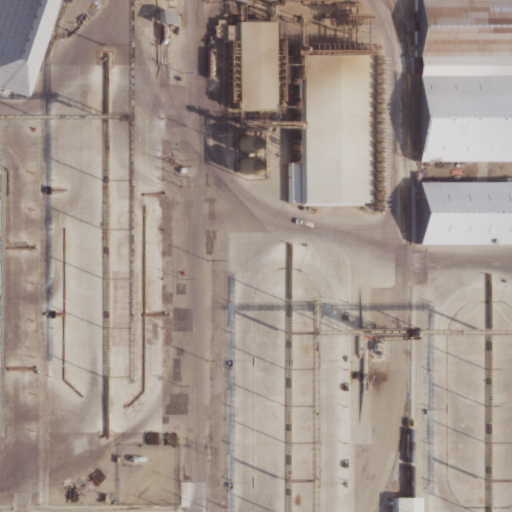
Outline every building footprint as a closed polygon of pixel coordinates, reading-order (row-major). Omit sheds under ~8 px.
[(0,0),(0,85),(25,95),(58,0),(0,0)] [(511,0),(414,0),(416,161),(511,159),(511,0)] [(232,89),(232,19),(214,19),(215,63),(224,63),(224,89),(232,89)] [(234,19),(229,104),(271,107),(276,21),(234,19)] [(300,52),(297,205),(366,206),(369,53),(300,52)] [(511,182),(419,182),(419,245),(511,245),(511,182)] [(392,511),(392,497),(416,497),(416,511),(392,511)]
